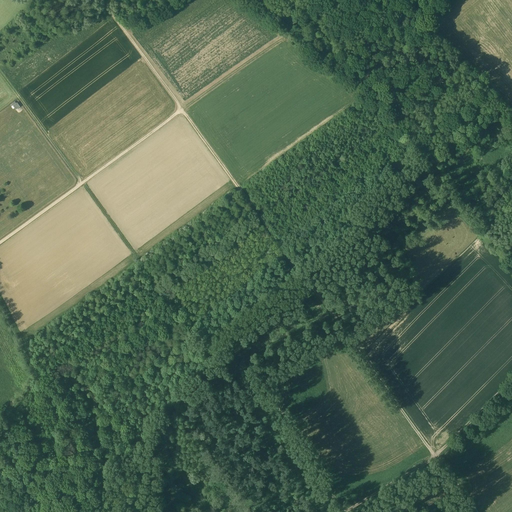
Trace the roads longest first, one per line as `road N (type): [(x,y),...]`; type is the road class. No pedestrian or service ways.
road 1 (track): [(476,511),(182,111)]
road 2 (track): [(212,357),(0,71)]
road 3 (track): [(0,242),(182,111)]
road 4 (track): [(405,0),(511,112)]
road 5 (track): [(182,111),(102,2)]
